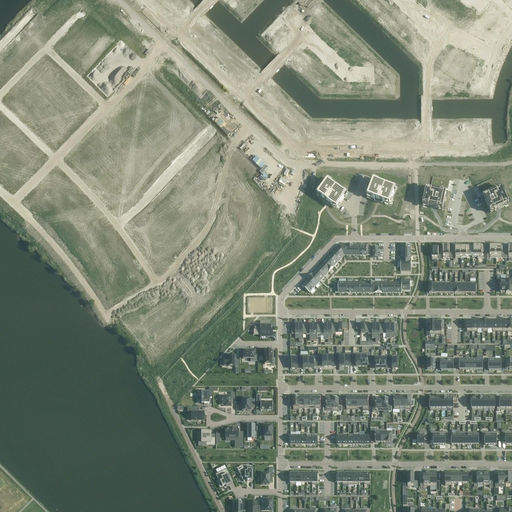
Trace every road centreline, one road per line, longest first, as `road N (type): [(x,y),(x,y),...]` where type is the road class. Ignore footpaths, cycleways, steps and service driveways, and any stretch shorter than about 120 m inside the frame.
road 1 (residential): [(281,296),(336,238),(511,239)]
road 2 (residential): [(511,312),(280,312)]
road 3 (residential): [(280,388),(511,388)]
road 4 (residential): [(511,463),(281,464)]
road 5 (residential): [(414,152),(298,151),(241,97)]
road 6 (residential): [(29,216),(105,315),(157,281)]
road 7 (residential): [(157,281),(216,217),(230,151),(250,127)]
road 8 (residential): [(415,164),(287,162),(250,127)]
road 9 (residential): [(117,226),(211,135)]
road 10 (residential): [(424,152),(427,63),(444,29)]
